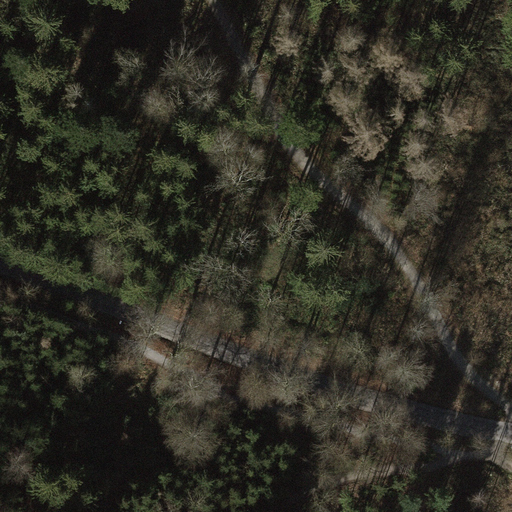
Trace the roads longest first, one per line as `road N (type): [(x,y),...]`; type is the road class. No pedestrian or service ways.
road 1 (track): [(255,511),(350,476),(467,457),(498,435),(408,269),(284,148),(207,0)]
road 2 (track): [(0,297),(142,351),(256,408),(511,466)]
road 3 (unclassified): [(511,438),(315,385),(0,268)]
